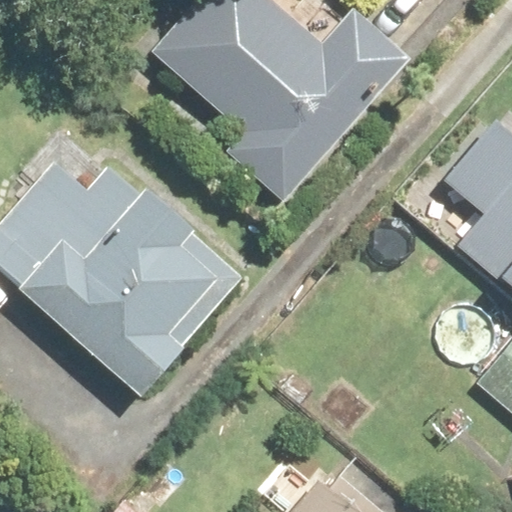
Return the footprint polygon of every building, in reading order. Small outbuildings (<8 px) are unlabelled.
[(321,0),(179,0),(132,48),(224,138),(206,156),(266,215),(400,78),(321,0)] [(511,187),(459,144),(405,209),(511,296),(511,187)] [(37,165),(0,206),(0,293),(119,401),(229,279),(98,162),(69,194),(37,165)] [(511,342),(502,334),(456,391),(511,436),(511,342)] [(365,511),(318,470),(281,511),(365,511)] [(138,511),(119,492),(98,511),(138,511)]
